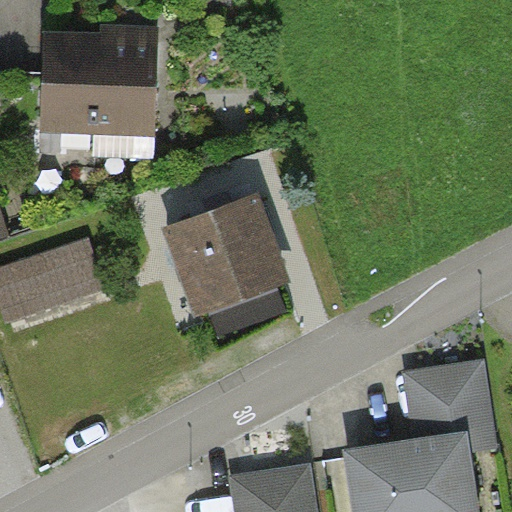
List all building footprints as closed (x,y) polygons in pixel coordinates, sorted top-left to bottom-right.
[(43,36),(44,143),(158,143),(158,36),(43,36)] [(267,212),(168,244),(199,336),(297,303),(267,212)] [(0,280),(0,298),(14,341),(114,306),(94,248),(0,280)] [(416,460),(350,468),(354,511),(477,511),(473,471),(498,469),(487,374),(408,383),(416,460)] [(236,511),(317,511),(313,477),(233,487),(236,511)]
